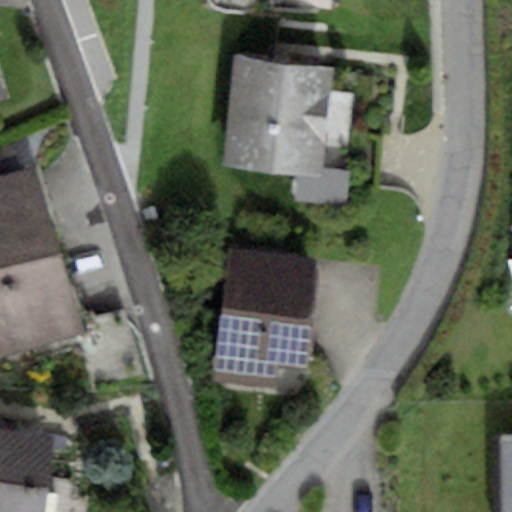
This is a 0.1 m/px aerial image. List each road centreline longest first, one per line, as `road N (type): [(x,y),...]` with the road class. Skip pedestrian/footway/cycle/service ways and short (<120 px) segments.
road 1 (residential): [(265,511),(389,360),(445,261),(465,154),(463,0)]
road 2 (residential): [(207,511),(46,0)]
